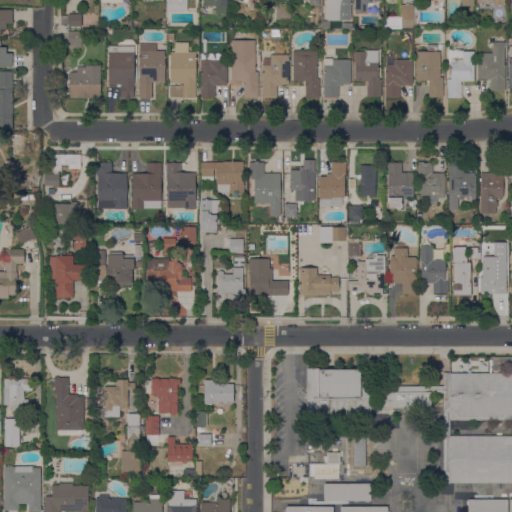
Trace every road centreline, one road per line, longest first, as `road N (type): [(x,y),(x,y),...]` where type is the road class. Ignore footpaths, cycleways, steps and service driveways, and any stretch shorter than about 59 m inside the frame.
road 1 (residential): [(511,335),(0,334)]
road 2 (residential): [(45,125),(462,130),(511,122)]
road 3 (residential): [(251,511),(253,335)]
road 4 (residential): [(45,125),(47,0)]
